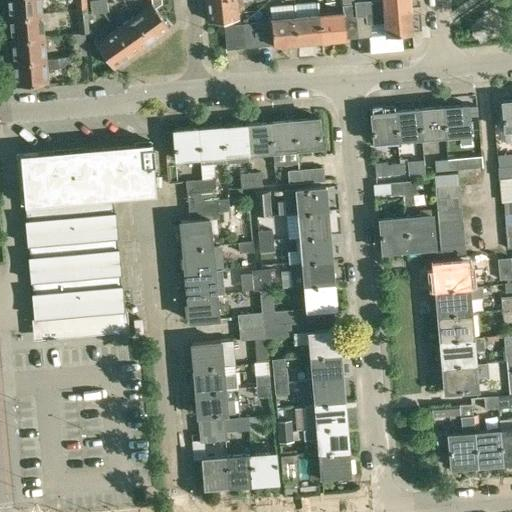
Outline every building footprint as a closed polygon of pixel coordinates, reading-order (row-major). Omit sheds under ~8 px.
[(7,0),(9,16),(42,13),(40,0),(7,0)] [(75,0),(76,8),(77,8),(77,10),(88,9),(86,0),(75,0)] [(151,0),(151,2),(133,15),(150,38),(168,25),(155,7),(161,3),(161,0),(151,0)] [(233,0),(204,0),(206,18),(235,16),(233,0)] [(355,4),(354,4),(355,16),(364,15),(364,11),(409,8),(408,0),(360,0),(354,0),(355,4)] [(295,16),(294,17),(297,43),(320,41),(318,14),(319,14),(318,1),(294,3),(295,16)] [(108,10),(107,3),(91,6),(92,12),(108,10)] [(342,12),(319,14),(318,14),(320,41),(357,37),(355,16),(354,4),(342,5),(342,12)] [(364,15),(355,16),(357,37),(371,36),(370,22),(384,21),(385,34),(411,31),(409,12),(409,8),(364,11),(364,15)] [(88,9),(77,10),(79,32),(85,32),(89,31),(88,9)] [(42,13),(9,16),(11,38),(44,35),(42,13)] [(133,15),(115,28),(132,52),(150,38),(133,15)] [(270,20),(259,21),(261,45),(272,44),(272,45),(297,43),(294,17),(270,19),(270,20)] [(259,21),(246,22),(248,46),(261,45),(259,21)] [(246,22),(235,23),(237,47),(248,46),(246,22)] [(237,47),(235,23),(224,24),(226,48),(237,47)] [(132,52),(115,28),(97,41),(114,65),(132,52)] [(85,32),(79,32),(72,33),(74,55),(86,54),(85,32)] [(44,35),(11,38),(13,61),(46,58),(46,57),(44,35)] [(46,58),(13,61),(14,72),(13,74),(13,80),(15,81),(15,84),(48,82),(47,68),(71,66),(70,55),(46,57),(46,58)] [(511,127),(511,98),(501,99),(504,129),(511,127)] [(462,102),(443,104),(445,133),(460,132),(460,138),(471,137),(468,102),(462,102)] [(443,104),(418,106),(421,135),(445,133),(443,104)] [(413,107),(394,108),(397,137),(421,135),(418,106),(413,107)] [(397,137),(394,108),(370,110),(373,139),(397,137)] [(318,115),(293,118),(296,147),(320,144),(318,115)] [(293,118),(269,120),(271,149),(296,147),(293,118)] [(269,120),(244,122),(247,151),(248,151),(271,149),(269,120)] [(244,122),(220,124),(223,153),(226,153),(227,161),(248,159),(248,151),(247,151),(244,122)] [(220,124),(196,126),(199,155),(223,153),(220,124)] [(199,155),(196,126),(171,129),(174,158),(199,155)] [(119,283),(118,283),(117,272),(118,272),(116,246),(115,246),(114,235),(115,235),(113,209),(112,210),(111,195),(154,191),(155,191),(150,140),(18,152),(23,210),(24,217),(23,217),(25,243),(26,243),(27,253),(26,254),(28,280),(29,279),(30,290),(29,290),(31,316),(32,316),(33,327),(34,333),(42,332),(49,331),(76,329),(91,328),(122,325),(121,309),(121,308),(119,283)] [(460,157),(447,158),(448,169),(457,169),(461,168),(460,157)] [(448,169),(447,158),(434,159),(435,170),(448,169)] [(374,162),(375,176),(400,174),(399,162),(387,163),(387,161),(374,162)] [(412,161),(399,162),(400,174),(413,172),(412,161)] [(511,176),(511,165),(499,166),(500,177),(511,176)] [(323,166),(298,168),(299,182),(324,180),(323,166)] [(299,182),(298,168),(287,169),(288,183),(299,182)] [(260,171),(249,172),(250,186),(261,185),(260,171)] [(250,186),(249,172),(239,173),(240,187),(250,186)] [(433,174),(434,185),(459,183),(458,172),(433,174)] [(184,180),(186,193),(214,190),(213,177),(184,180)] [(415,179),(402,180),(403,184),(401,184),(401,192),(403,191),(403,194),(404,205),(413,204),(413,193),(416,192),(415,179)] [(403,184),(402,180),(373,183),(374,196),(403,194),(403,191),(401,192),(401,184),(403,184)] [(459,183),(434,185),(435,196),(460,194),(459,183)] [(283,189),(284,199),(285,213),(297,212),(326,210),(324,185),(299,187),(295,187),(295,188),(283,189)] [(214,190),(186,193),(187,204),(229,201),(228,197),(215,198),(214,190)] [(253,191),(254,202),(255,214),(270,213),(269,201),(268,190),(253,191)] [(460,194),(435,196),(436,208),(461,206),(460,194)] [(511,199),(502,200),(503,213),(508,213),(508,224),(511,223),(511,199)] [(180,228),(182,245),(210,243),(208,216),(219,215),(218,210),(230,209),(229,201),(187,204),(188,218),(179,218),(180,228)] [(461,206),(436,208),(437,220),(462,218),(461,206)] [(326,210),(297,212),(297,215),(299,236),(328,234),(326,210)] [(430,212),(405,214),(408,246),(433,243),(430,212)] [(408,246),(405,214),(379,217),(382,248),(408,246)] [(462,218),(437,220),(438,232),(463,230),(462,218)] [(257,230),(258,240),(273,239),(272,229),(257,230)] [(463,230),(438,232),(439,244),(464,241),(463,230)] [(288,262),(290,262),(301,261),(301,260),(330,258),(328,234),(299,236),(299,237),(295,237),(296,249),(288,250),(288,262)] [(239,252),(253,251),(252,239),(238,241),(239,252)] [(273,239),(258,240),(259,251),(274,249),(273,239)] [(464,241),(439,244),(440,257),(465,255),(464,241)] [(210,243),(182,245),(182,252),(184,270),(212,267),(210,243)] [(301,261),(290,262),(292,286),(303,285),(332,282),(330,258),(301,260),(301,261)] [(500,280),(511,279),(510,258),(498,259),(500,280)] [(432,265),(434,291),(466,288),(464,262),(441,264),(432,265)] [(212,267),(184,270),(186,294),(214,292),(212,267)] [(250,269),(251,280),(270,277),(269,268),(250,269)] [(259,289),(271,288),(270,277),(251,280),(252,290),(259,289)] [(274,310),(271,288),(259,289),(261,311),(262,323),(314,319),(314,308),(334,306),(332,282),(303,285),(305,307),(286,309),(274,310)] [(466,288),(434,291),(434,296),(436,316),(468,313),(467,301),(482,300),(481,288),(466,289),(466,288)] [(214,292),(186,294),(188,318),(217,316),(214,292)] [(511,295),(500,296),(502,309),(509,308),(509,305),(511,304),(511,295)] [(509,308),(502,309),(503,322),(511,320),(511,304),(509,305),(509,308)] [(237,314),(238,325),(262,323),(261,311),(237,314)] [(468,313),(436,316),(438,342),(471,339),(468,313)] [(314,319),(262,323),(263,336),(264,335),(265,337),(293,334),(294,343),(308,341),(309,355),(338,352),(335,327),(314,329),(314,319)] [(262,323),(238,325),(239,336),(239,340),(253,338),(265,337),(264,335),(263,336),(262,323)] [(254,353),(266,352),(265,337),(253,338),(254,353)] [(190,340),(192,365),(221,363),(219,338),(190,340)] [(471,339),(438,342),(441,367),(473,364),(472,353),(483,352),(482,339),(471,340),(471,339)] [(338,352),(309,355),(311,379),(340,376),(338,352)] [(272,372),(273,382),(287,381),(285,358),(272,359),(273,372),(272,372)] [(503,381),(504,394),(511,392),(511,358),(506,359),(508,380),(503,381)] [(221,363),(192,365),(194,390),(237,386),(235,372),(222,373),(221,363)] [(473,364),(441,367),(443,393),(475,390),(474,378),(486,377),(485,364),(473,365),(473,364)] [(255,375),(256,385),(270,384),(269,373),(255,375)] [(340,376),(311,379),(313,403),(342,401),(340,376)] [(287,381),(273,382),(274,393),(288,392),(287,381)] [(270,384),(256,385),(256,394),(270,393),(270,384)] [(237,386),(194,390),(196,414),(236,411),(234,387),(237,387),(237,386)] [(511,392),(504,394),(496,394),(497,407),(511,405),(511,392)] [(497,407),(496,394),(483,396),(484,408),(497,407)] [(313,403),(315,427),(344,425),(342,401),(313,403)] [(460,414),(462,431),(436,433),(437,445),(449,444),(450,464),(476,462),(473,430),(475,429),(473,414),(472,414),(471,403),(432,406),(432,416),(460,414)] [(258,415),(246,416),(247,429),(259,428),(258,415)] [(247,429),(246,416),(237,417),(238,430),(247,429)] [(199,441),(225,439),(224,417),(197,420),(199,441)] [(277,420),(277,430),(292,429),(291,419),(277,420)] [(308,451),(308,453),(346,449),(344,425),(315,427),(303,428),(304,439),(316,438),(317,451),(308,451)] [(511,426),(499,427),(502,460),(511,458),(511,426)] [(475,429),(473,430),(476,462),(502,460),(499,427),(475,429)] [(292,429),(277,430),(279,442),(293,440),(292,429)] [(346,449),(308,453),(310,476),(319,476),(348,473),(346,449)] [(274,450),(249,452),(251,481),(277,479),(274,450)] [(226,453),(225,453),(227,483),(251,481),(249,452),(226,453)] [(227,483),(225,453),(201,455),(203,485),(227,483)] [(282,480),(299,478),(297,453),(280,455),(282,480)]
